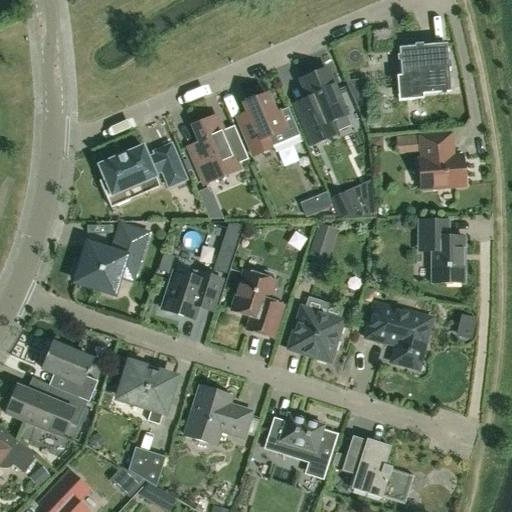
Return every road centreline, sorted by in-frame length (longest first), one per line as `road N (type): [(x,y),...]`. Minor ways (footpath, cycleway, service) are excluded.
road 1 (unknown): [(455,0),(473,47),(498,207),(492,382),(467,511)]
road 2 (residential): [(480,448),(19,297)]
road 3 (residential): [(59,147),(405,0)]
road 4 (residential): [(19,297),(59,147)]
road 5 (residential): [(59,147),(49,0)]
